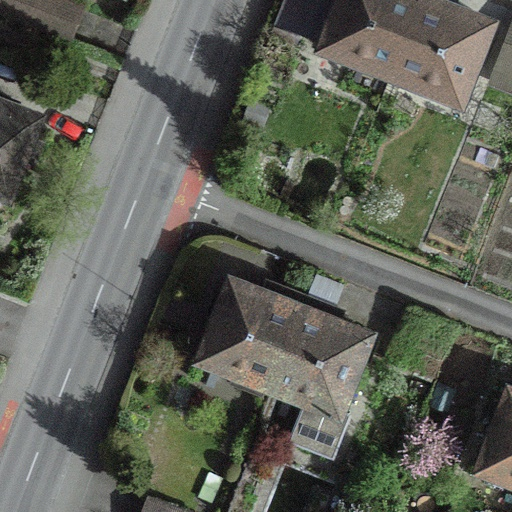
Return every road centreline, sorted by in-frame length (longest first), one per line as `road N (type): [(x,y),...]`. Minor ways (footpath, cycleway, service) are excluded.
road 1 (residential): [(143,182),(511,326)]
road 2 (residential): [(143,182),(10,511)]
road 3 (residential): [(213,0),(143,182)]
